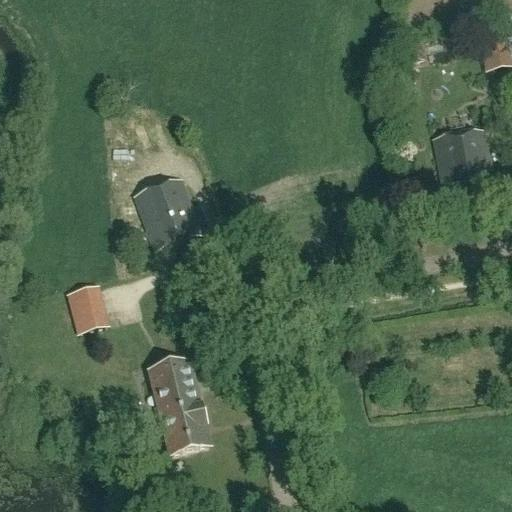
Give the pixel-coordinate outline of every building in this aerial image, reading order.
[(470,45),(475,79),(508,75),(503,40),(470,45)] [(426,144),(435,210),(479,204),(470,138),(426,144)] [(128,207),(146,260),(181,247),(163,194),(128,207)] [(60,303),(69,342),(101,334),(92,295),(60,303)] [(135,378),(159,464),(196,453),(172,367),(135,378)]
